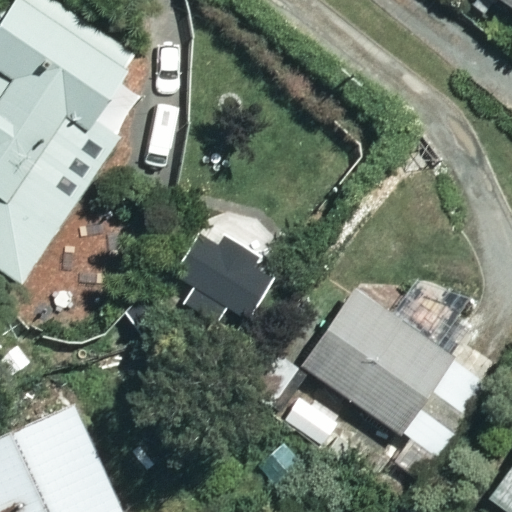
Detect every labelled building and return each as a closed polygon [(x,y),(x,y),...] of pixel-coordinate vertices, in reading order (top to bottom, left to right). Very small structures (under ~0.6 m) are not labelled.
[(0,96),(0,271),(26,289),(125,139),(99,122),(140,60),(49,0),(20,0),(0,31),(0,66),(14,76),(0,96)] [(511,0),(489,0),(511,18),(511,0)] [(354,298),(304,375),(426,453),(475,376),(354,298)] [(0,449),(0,511),(124,511),(81,413),(0,449)] [(511,511),(511,482),(494,511),(511,511)]
